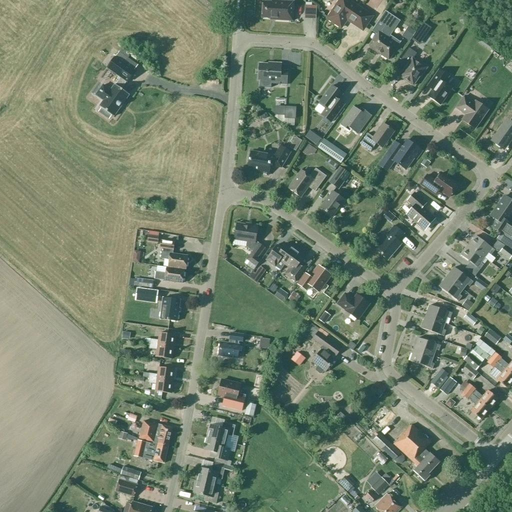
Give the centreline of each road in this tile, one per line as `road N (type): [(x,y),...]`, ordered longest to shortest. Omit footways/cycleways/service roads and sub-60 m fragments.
road 1 (unclassified): [(392,293),(489,173),(320,47),(235,38)]
road 2 (unclassified): [(166,511),(222,193)]
road 3 (unclassified): [(494,457),(388,373),(392,293)]
road 4 (unclassified): [(392,293),(261,199),(222,193)]
road 5 (unclassified): [(222,193),(235,38)]
